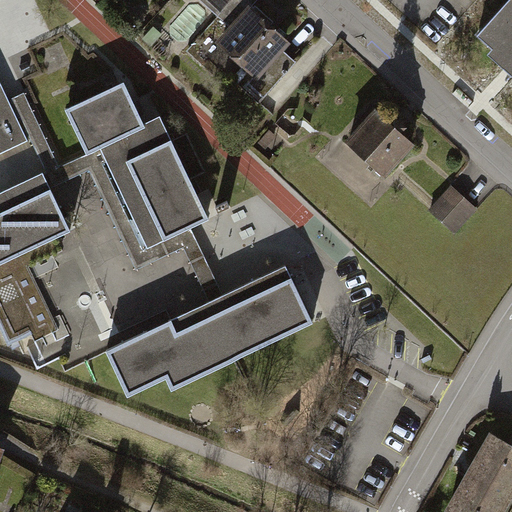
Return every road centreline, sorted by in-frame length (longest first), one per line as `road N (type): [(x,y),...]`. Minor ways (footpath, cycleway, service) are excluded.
road 1 (residential): [(333,0),(511,164)]
road 2 (residential): [(406,511),(483,378)]
